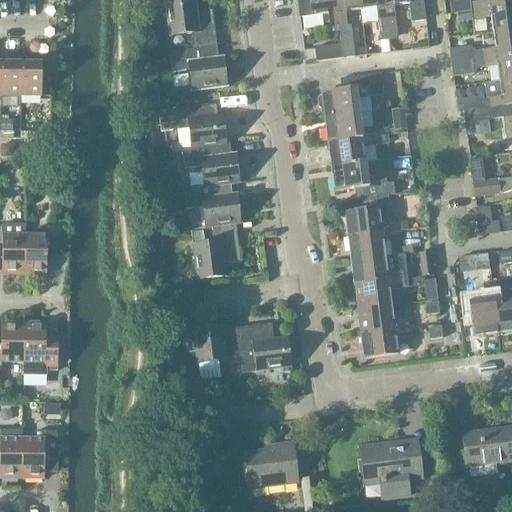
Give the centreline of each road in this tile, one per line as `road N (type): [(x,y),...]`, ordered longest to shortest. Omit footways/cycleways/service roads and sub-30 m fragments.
road 1 (residential): [(332,392),(323,386),(312,286),(294,229),(287,143),(266,101),(254,0)]
road 2 (residential): [(332,392),(511,372)]
